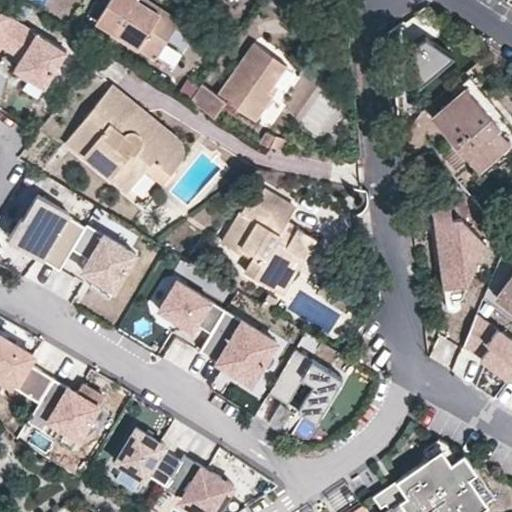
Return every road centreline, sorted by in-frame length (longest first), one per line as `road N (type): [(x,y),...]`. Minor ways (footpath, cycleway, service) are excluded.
road 1 (residential): [(404,367),(404,298),(367,60),(366,26),(379,0)]
road 2 (residential): [(0,294),(318,477)]
road 3 (residential): [(318,477),(385,425),(404,367)]
road 4 (residential): [(511,427),(404,367)]
